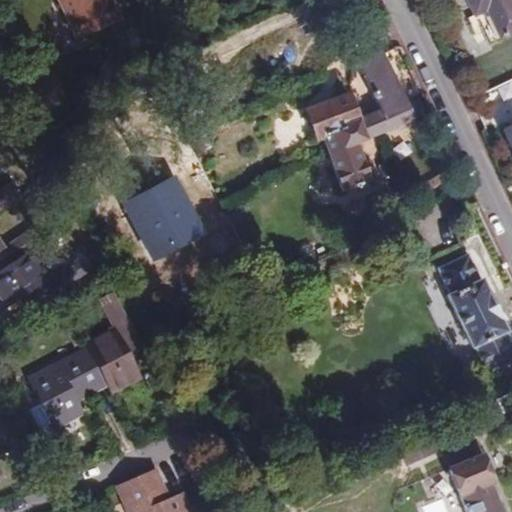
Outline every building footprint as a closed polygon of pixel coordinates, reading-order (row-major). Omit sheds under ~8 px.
[(66,0),(67,1),(60,4),(77,42),(119,24),(110,3),(106,4),(104,0),(66,0)] [(511,40),(511,13),(505,0),(460,0),(473,25),(476,23),(489,51),(511,40)] [(390,25),(378,1),(368,6),(380,30),(390,25)] [(415,121),(395,77),(367,91),(379,116),(360,125),(348,100),(305,120),(316,145),(322,143),(345,197),(373,183),(358,149),(415,121)] [(64,102),(53,81),(32,92),(43,114),(64,102)] [(511,122),(502,127),(511,148),(511,122)] [(12,185),(0,192),(0,212),(21,198),(12,185)] [(0,273),(33,252),(39,247),(30,233),(2,251),(0,252),(0,273)] [(52,280),(33,252),(0,273),(0,299),(6,310),(20,300),(52,280)] [(453,299),(482,286),(470,259),(442,273),(453,299)] [(79,261),(52,280),(20,300),(29,313),(88,275),(79,261)] [(510,337),(485,285),(482,286),(453,299),(451,301),(476,353),(479,352),(507,338),(510,337)] [(114,330),(132,365),(147,357),(114,293),(100,300),(114,330)] [(106,387),(111,395),(140,380),(132,365),(114,330),(85,345),(87,349),(106,387)] [(511,367),(511,347),(507,338),(479,352),(492,378),(511,367)] [(78,402),(106,387),(87,349),(29,380),(54,430),(84,414),(78,402)] [(411,466),(444,452),(438,438),(405,452),(411,466)] [(468,511),(505,511),(497,491),(499,489),(481,445),(447,460),(468,511)] [(130,511),(190,511),(183,495),(170,501),(158,473),(121,489),(130,511)]
